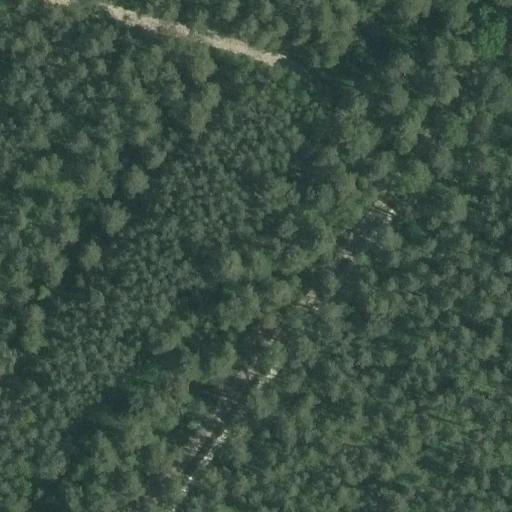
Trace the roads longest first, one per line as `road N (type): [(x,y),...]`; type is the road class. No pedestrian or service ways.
road 1 (track): [(511,22),(140,511)]
road 2 (unknown): [(403,162),(295,65),(78,0)]
